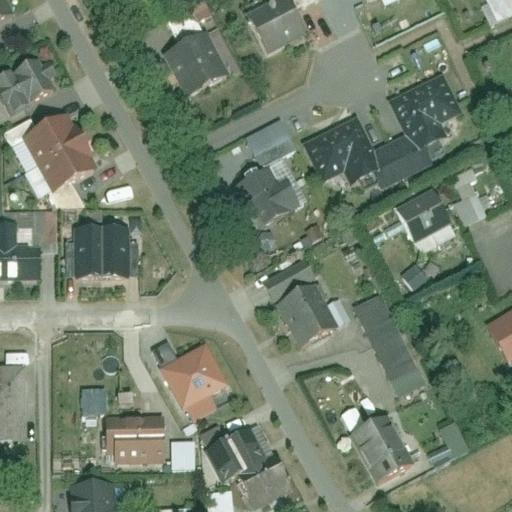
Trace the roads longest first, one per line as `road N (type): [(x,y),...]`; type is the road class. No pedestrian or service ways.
road 1 (residential): [(54,0),(213,305)]
road 2 (residential): [(213,305),(302,454),(347,511)]
road 3 (residential): [(213,305),(174,318),(0,321)]
